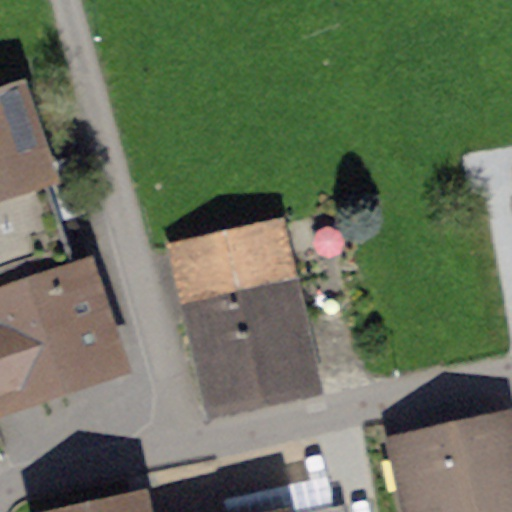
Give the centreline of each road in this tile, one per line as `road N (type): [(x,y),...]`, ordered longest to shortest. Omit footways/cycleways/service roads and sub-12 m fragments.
road 1 (residential): [(198,452),(67,0)]
road 2 (residential): [(198,452),(511,376)]
road 3 (residential): [(0,495),(198,452)]
